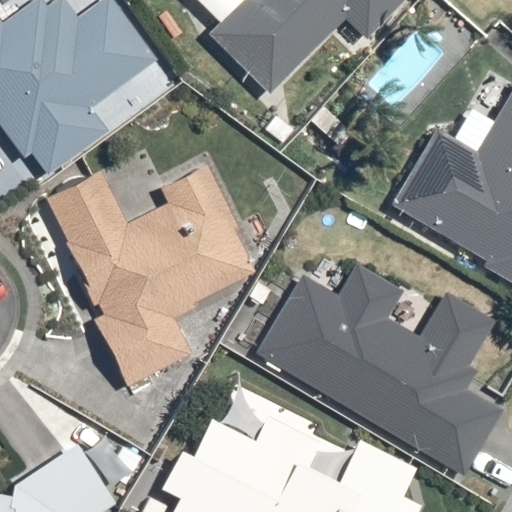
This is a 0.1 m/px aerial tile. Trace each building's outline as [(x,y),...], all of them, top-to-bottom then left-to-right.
[(93,108),(158,59),(113,0),(102,0),(79,18),(65,0),(56,7),(50,0),(39,0),(5,26),(0,18),(0,123),(26,158),(33,153),(51,176),(111,130),(93,108)] [(205,0),(225,17),(211,32),(275,92),(351,9),(378,34),(408,0),(205,0)] [(438,127),(390,205),(511,281),(511,101),(479,153),(438,127)] [(95,320),(132,386),(199,348),(180,313),(260,268),(202,165),(160,188),(169,204),(147,216),(117,162),(44,203),(106,314),(95,320)] [(454,290),(446,305),(406,282),(403,289),(360,265),(338,303),(296,279),(254,354),(465,472),(500,409),(463,388),(502,317),(454,290)] [(182,447),(162,491),(157,488),(146,511),(425,511),(431,499),(411,491),(424,463),(241,380),(223,419),(211,414),(194,452),(182,447)] [(0,511),(109,511),(122,503),(77,444),(10,496),(0,494),(0,511)]
